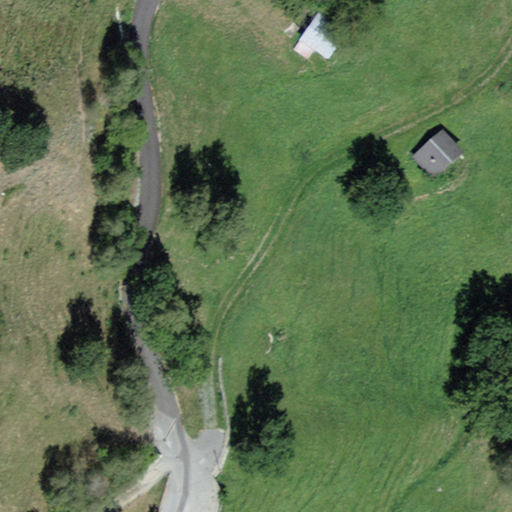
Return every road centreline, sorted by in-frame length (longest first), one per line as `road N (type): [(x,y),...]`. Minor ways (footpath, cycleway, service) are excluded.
road 1 (track): [(185,464),(208,460),(217,434),(220,320),(299,185),(313,169),(421,120),(493,74),(511,44)]
road 2 (residential): [(173,511),(185,464),(126,317),(151,170),(136,37),(151,0)]
